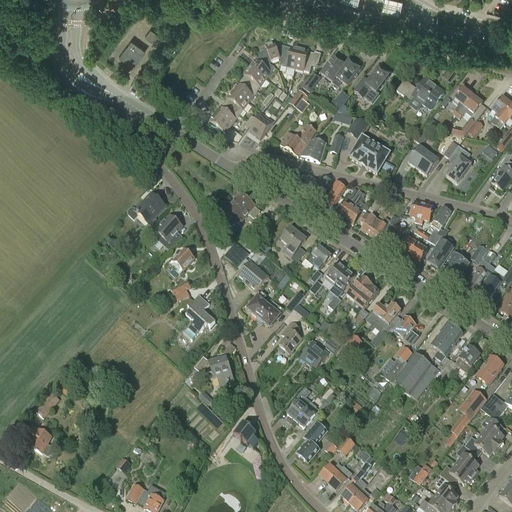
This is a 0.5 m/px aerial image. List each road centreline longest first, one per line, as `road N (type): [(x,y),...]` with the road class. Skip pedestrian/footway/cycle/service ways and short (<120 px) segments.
road 1 (residential): [(126,103),(128,133),(190,210),(211,256),(264,421),(294,482),(323,511)]
road 2 (secondary): [(511,345),(240,174)]
road 3 (residential): [(511,221),(262,159),(240,174)]
road 4 (primary): [(511,49),(356,13)]
